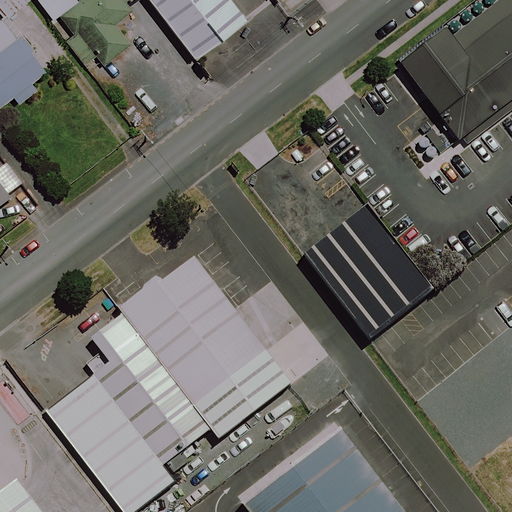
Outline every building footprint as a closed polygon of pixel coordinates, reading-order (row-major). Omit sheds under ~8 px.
[(0,0),(0,10),(13,0),(0,0)] [(112,25),(130,11),(122,0),(80,0),(59,17),(73,34),(64,41),(83,66),(94,57),(101,66),(128,45),(112,25)] [(229,26),(209,0),(132,0),(181,63),(229,26)] [(511,0),(504,0),(453,40),(446,32),(398,70),(456,145),(511,101),(511,0)] [(0,41),(0,101),(30,79),(0,41)] [(432,292),(367,208),(303,257),(368,341),(432,292)] [(259,354),(182,255),(107,313),(183,412),(259,354)] [(511,325),(511,308),(503,296),(477,316),(495,339),(511,325)] [(183,412),(107,313),(74,338),(98,368),(81,381),(149,469),(198,431),(183,412)] [(385,511),(324,432),(226,508),(228,511),(385,511)] [(110,496),(131,479),(111,453),(89,470),(110,496)] [(131,479),(110,496),(123,511),(128,508),(130,511),(140,511),(151,503),(131,479)] [(0,511),(22,511),(0,483),(0,511)]
